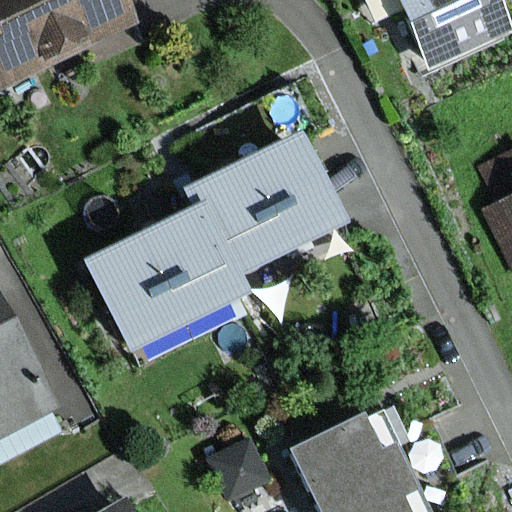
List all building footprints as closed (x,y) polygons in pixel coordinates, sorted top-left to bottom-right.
[(0,0),(0,74),(1,76),(113,22),(102,0),(0,0)] [(396,0),(424,62),(494,31),(480,0),(396,0)] [(192,218),(221,284),(331,236),(291,147),(182,195),(192,218)] [(511,200),(483,216),(511,270),(511,200)] [(192,218),(75,270),(115,360),(232,308),(221,284),(192,218)] [(0,323),(0,454),(44,432),(35,413),(44,408),(0,323)] [(324,437),(287,456),(314,511),(396,511),(390,499),(404,491),(384,453),(371,460),(352,423),(324,437)] [(243,445),(208,462),(227,497),(251,485),(256,470),(243,445)]
